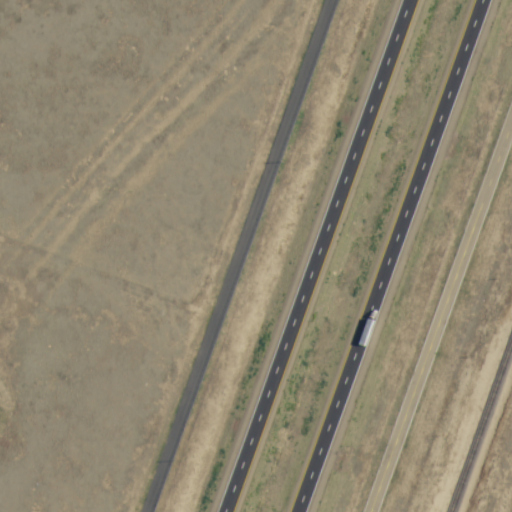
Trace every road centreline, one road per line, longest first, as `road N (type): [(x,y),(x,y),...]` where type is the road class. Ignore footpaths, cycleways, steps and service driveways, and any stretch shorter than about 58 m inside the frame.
road 1 (motorway): [(407,0),(222,511)]
road 2 (motorway): [(303,511),(487,0)]
road 3 (residential): [(327,0),(144,511)]
road 4 (tertiary): [(360,511),(511,112)]
